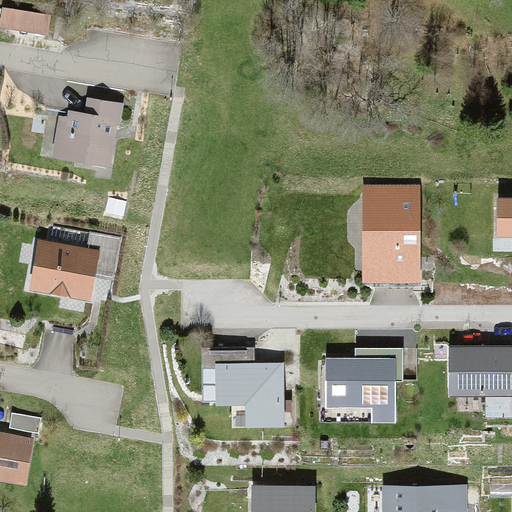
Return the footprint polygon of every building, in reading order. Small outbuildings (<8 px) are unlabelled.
[(52,8),(6,2),(4,21),(49,27),(52,8)] [(89,107),(67,104),(60,151),(114,160),(124,95),(92,90),(89,107)] [(422,179),(367,180),(368,274),(423,273),(422,179)] [(511,192),(502,192),(502,231),(511,230),(511,192)] [(101,255),(36,244),(29,291),(94,302),(101,255)] [(356,349),(331,349),(330,402),(377,402),(380,414),(400,414),(400,377),(424,377),(424,339),(361,339),(356,349)] [(257,342),(206,342),(206,395),(245,395),(245,416),(294,416),(294,355),(257,355),(257,342)] [(511,343),(454,343),(453,395),(487,395),(487,416),(511,415),(511,343)] [(0,433),(0,478),(25,483),(33,439),(0,433)] [(461,470),(375,473),(376,511),(447,511),(463,511),(461,470)] [(315,511),(316,482),(254,480),(253,511),(315,511)]
